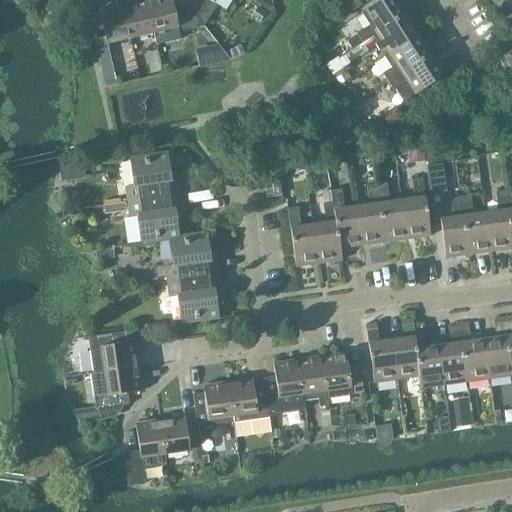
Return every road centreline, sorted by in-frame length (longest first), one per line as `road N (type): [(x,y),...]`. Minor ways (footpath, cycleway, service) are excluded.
road 1 (residential): [(262,317),(511,289)]
road 2 (residential): [(148,397),(196,357),(265,346),(262,317)]
